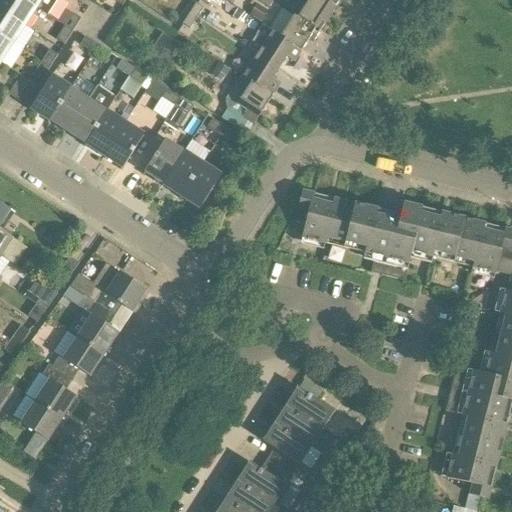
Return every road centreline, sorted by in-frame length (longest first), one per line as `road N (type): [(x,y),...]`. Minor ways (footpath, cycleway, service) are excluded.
road 1 (residential): [(189,274),(170,251),(0,149)]
road 2 (residential): [(56,511),(178,323)]
road 3 (residential): [(511,192),(319,145)]
road 4 (residential): [(189,274),(229,243),(289,159),(319,145)]
road 5 (residential): [(184,511),(267,386),(271,351)]
road 6 (residential): [(319,145),(374,0)]
road 7 (residential): [(271,351),(318,338),(403,387)]
